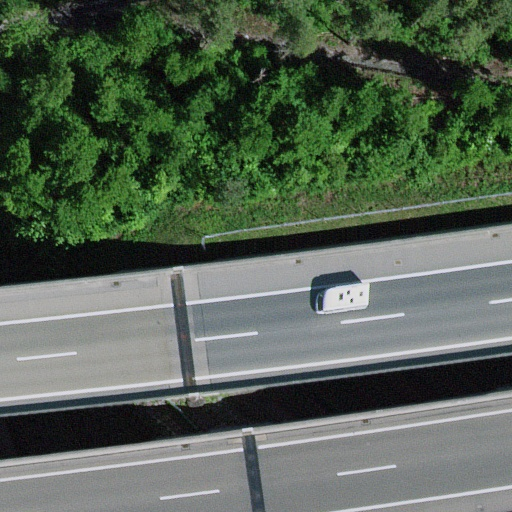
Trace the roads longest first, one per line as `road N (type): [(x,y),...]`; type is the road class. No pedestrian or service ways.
road 1 (motorway): [(511,297),(0,359)]
road 2 (motorway): [(88,511),(511,452)]
